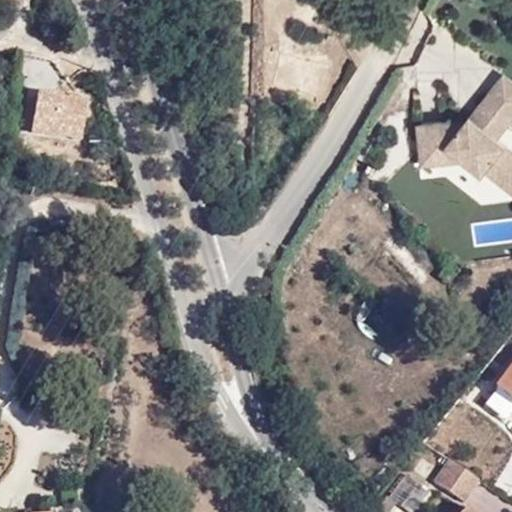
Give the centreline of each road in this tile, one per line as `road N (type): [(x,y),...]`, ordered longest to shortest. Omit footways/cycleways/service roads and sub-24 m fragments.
road 1 (residential): [(82,0),(220,397),(290,487)]
road 2 (residential): [(290,487),(246,386),(127,0)]
road 3 (unknown): [(153,214),(56,201),(25,206),(8,228),(0,280)]
